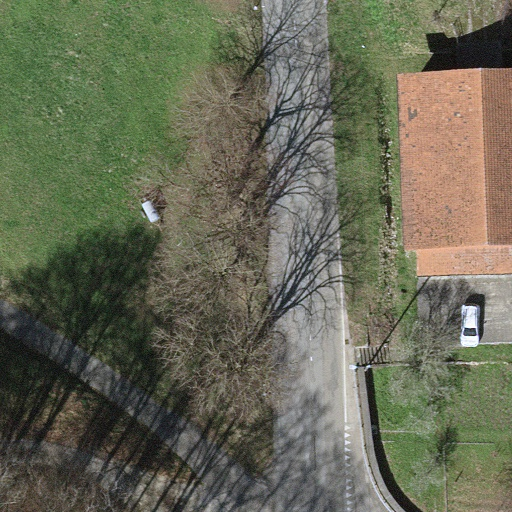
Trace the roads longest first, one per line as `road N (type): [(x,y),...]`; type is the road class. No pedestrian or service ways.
road 1 (primary): [(289,0),(315,511)]
road 2 (track): [(0,313),(167,425),(255,511)]
road 3 (track): [(230,511),(0,448)]
